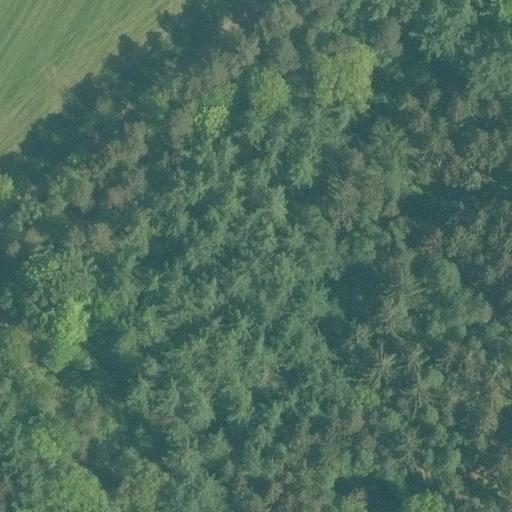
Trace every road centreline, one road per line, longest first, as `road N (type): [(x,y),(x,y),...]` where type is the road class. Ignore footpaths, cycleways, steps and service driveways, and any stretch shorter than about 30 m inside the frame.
road 1 (track): [(0,215),(264,0)]
road 2 (track): [(111,511),(26,333),(0,304)]
